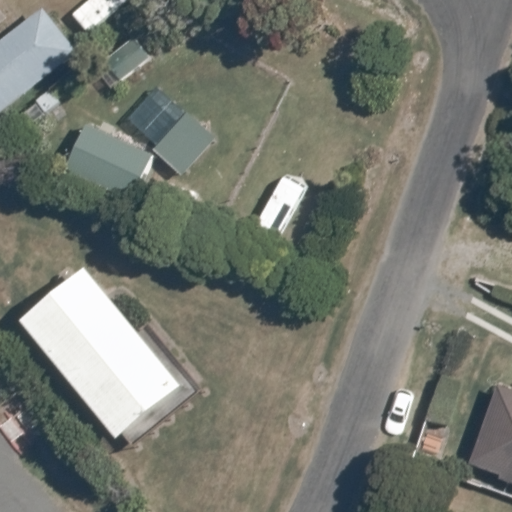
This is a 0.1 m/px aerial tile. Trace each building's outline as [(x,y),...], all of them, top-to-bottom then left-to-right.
[(0,35),(0,109),(75,49),(39,4),(0,35)] [(158,93),(128,129),(184,175),(228,123),(197,97),(183,114),(158,93)] [(152,154),(90,114),(62,159),(124,199),(152,154)] [(126,453),(201,394),(150,329),(139,337),(83,266),(19,317),(126,453)] [(511,478),(511,387),(496,382),(469,464),(511,478)]
